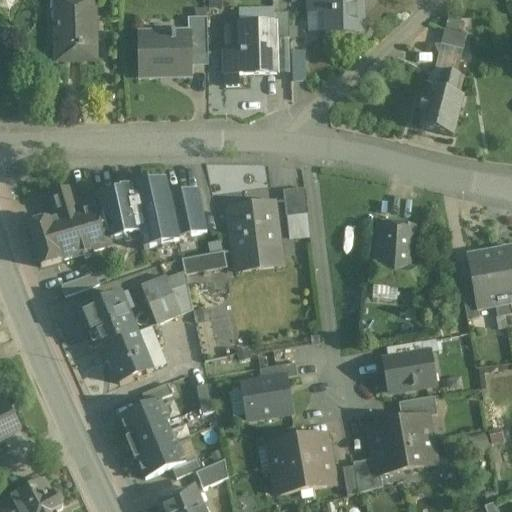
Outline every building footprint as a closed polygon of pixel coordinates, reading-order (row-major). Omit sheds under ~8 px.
[(307,0),(308,15),(323,14),(324,36),(362,35),(361,0),(307,0)] [(95,1),(55,1),(56,63),(96,63),(95,1)] [(289,16),(274,16),(274,23),(275,23),(275,42),(289,42),(289,16)] [(207,20),(188,21),(188,36),(190,36),(190,64),(208,64),(207,20)] [(274,23),(239,24),(239,53),(224,54),(224,77),(225,77),(225,89),(238,89),(238,77),(276,76),(275,42),(275,23),(274,23)] [(171,31),(171,37),(139,38),(140,80),(191,78),(190,64),(190,36),(188,36),(174,37),(174,31),(171,31)] [(467,37),(445,31),(441,46),(463,51),(467,37)] [(306,82),(305,52),(292,52),(293,82),(306,82)] [(444,71),(439,93),(430,90),(427,105),(422,103),(419,116),(423,117),(420,130),(453,138),(463,99),(454,97),(460,75),(444,71)] [(165,182),(148,186),(148,185),(130,189),(120,192),(120,194),(114,195),(97,198),(100,207),(110,243),(124,240),(140,236),(144,252),(162,248),(179,245),(178,241),(169,197),(165,182)] [(70,190),(51,195),(57,218),(58,219),(77,213),(70,190)] [(305,190),(283,193),(286,218),(287,218),(308,216),(305,190)] [(197,191),(181,195),(181,194),(169,197),(178,241),(190,238),(191,238),(207,234),(197,191)] [(281,269),(279,249),(273,204),(231,209),(236,255),(239,275),(281,269)] [(57,218),(48,221),(48,220),(28,226),(41,269),(61,263),(60,263),(112,248),(110,243),(100,207),(77,213),(58,219),(57,218)] [(308,216),(287,218),(290,242),(310,240),(308,216)] [(418,227),(377,224),(374,266),(373,266),(371,284),(416,288),(417,271),(416,270),(418,227)] [(511,250),(492,254),(502,306),(511,304),(511,303),(511,250)] [(224,253),(181,262),(185,277),(227,268),(224,253)] [(492,254),(467,259),(474,294),(477,310),(478,310),(495,307),(502,306),(492,254)] [(95,276),(61,288),(65,299),(99,288),(95,276)] [(171,293),(166,279),(141,289),(157,328),(193,313),(187,287),(171,293)] [(474,294),(462,296),(467,322),(479,320),(478,310),(477,310),(474,294)] [(121,296),(80,313),(96,352),(104,348),(137,335),(121,296)] [(511,311),(511,304),(502,306),(505,318),(511,316),(511,311)] [(502,306),(495,307),(497,319),(505,318),(502,306)] [(166,364),(152,330),(137,336),(152,373),(164,368),(165,366),(166,364)] [(137,335),(104,348),(114,372),(115,372),(120,384),(119,385),(119,386),(152,373),(137,336),(137,335)] [(422,344),(386,350),(388,362),(424,356),(422,344)] [(388,362),(383,363),(385,374),(388,376),(389,383),(387,385),(388,394),(427,388),(425,377),(434,376),(430,355),(424,356),(388,362)] [(261,372),(259,372),(261,384),(285,380),(285,381),(297,379),(295,366),(266,371),(261,372)] [(261,384),(242,387),(248,423),(291,415),(285,381),(285,380),(261,384)] [(167,386),(142,397),(146,408),(161,402),(172,397),(167,386)] [(208,387),(196,390),(202,417),(214,415),(208,387)] [(434,399),(399,405),(402,423),(426,419),(437,418),(434,399)] [(175,444),(167,425),(169,424),(161,402),(146,408),(119,419),(128,439),(126,440),(135,462),(136,461),(145,482),(172,471),(186,465),(177,443),(175,444)] [(8,405),(0,409),(0,445),(7,442),(6,440),(21,432),(8,405)] [(402,423),(371,429),(375,452),(430,442),(426,419),(402,423)] [(294,430),(267,435),(269,447),(296,442),(294,430)] [(296,442),(269,447),(274,472),(329,462),(324,437),(296,442)] [(430,442),(375,452),(377,461),(380,478),(435,468),(430,442)] [(186,465),(172,471),(176,482),(202,471),(198,460),(186,465)] [(377,461),(353,466),(354,469),(359,496),(382,490),(380,478),(377,461)] [(329,462),(274,472),(278,498),(333,488),(329,462)] [(354,469),(342,471),(347,498),(359,496),(354,469)] [(45,483),(0,505),(0,511),(60,511),(61,511),(63,505),(60,498),(54,496),(52,497),(45,483)] [(202,511),(193,490),(161,504),(164,511),(202,511)]
